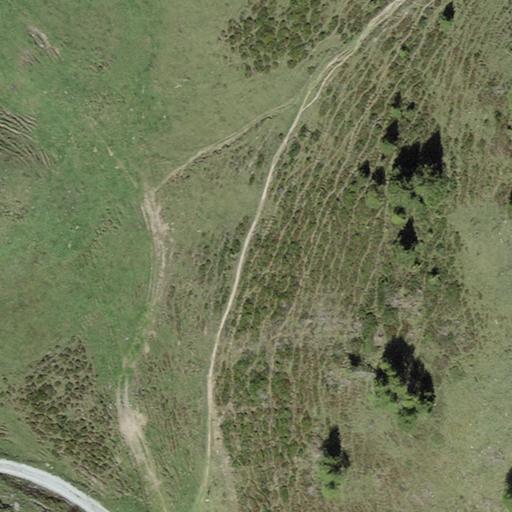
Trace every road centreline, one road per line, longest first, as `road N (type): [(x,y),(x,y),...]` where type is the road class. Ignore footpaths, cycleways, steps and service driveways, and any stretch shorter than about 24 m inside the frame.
road 1 (track): [(165,511),(125,408),(126,373),(162,266),(156,197)]
road 2 (track): [(140,0),(156,197)]
